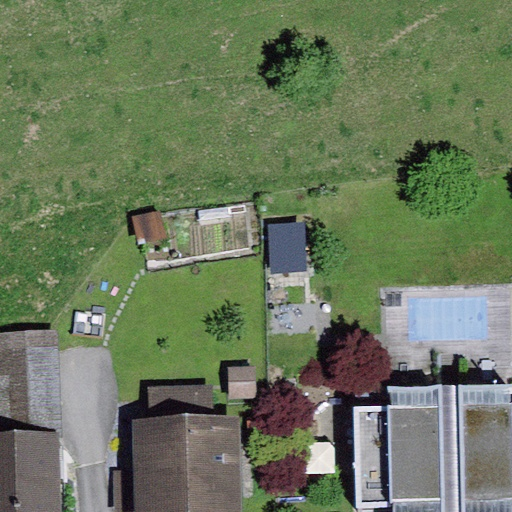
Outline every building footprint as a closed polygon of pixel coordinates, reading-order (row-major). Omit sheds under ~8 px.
[(161,212),(133,218),(139,247),(167,240),(161,212)] [(310,312),(290,313),(291,353),(311,352),(310,312)] [(0,334),(0,438),(58,436),(55,333),(0,334)] [(257,369),(230,369),(230,400),(256,401),(257,369)] [(147,390),(149,426),(215,423),(213,387),(147,390)] [(511,511),(511,406),(504,407),(503,389),(448,390),(451,511),(511,511)] [(393,410),(354,411),(357,511),(390,510),(389,511),(451,511),(448,390),(392,392),(393,410)] [(149,426),(134,427),(136,470),(113,470),(114,511),(241,511),(239,423),(215,423),(149,426)] [(60,511),(58,436),(0,438),(0,511),(60,511)]
